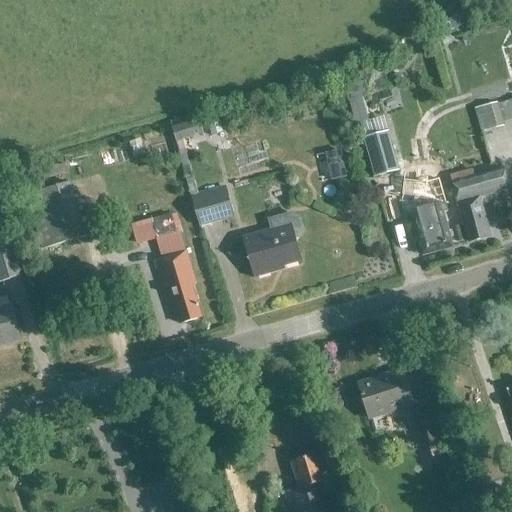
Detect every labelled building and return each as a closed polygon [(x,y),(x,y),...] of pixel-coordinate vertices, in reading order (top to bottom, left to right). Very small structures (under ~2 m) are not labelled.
[(445,33),(466,24),(462,14),(441,23),(445,33)] [(496,103),(483,107),(473,110),(480,134),(503,127),(496,103)] [(385,112),(367,117),(371,132),(389,128),(385,112)] [(177,142),(202,135),(198,118),(172,126),(177,142)] [(363,139),(373,178),(398,171),(388,132),(363,139)] [(334,163),(358,158),(353,137),(330,142),(334,163)] [(474,177),(473,171),(450,177),(468,243),(490,237),(479,198),(509,190),(504,169),(474,177)] [(69,184),(27,197),(25,198),(42,250),(85,236),(69,184)] [(225,188),(191,196),(190,196),(198,227),(232,219),(225,188)] [(423,256),(452,248),(435,188),(400,197),(405,217),(412,215),(423,256)] [(156,237),(176,232),(172,214),(152,220),(156,237)] [(267,220),(270,231),(244,239),(255,277),(285,269),(284,266),(300,261),(294,241),(298,240),(304,229),(301,219),(291,214),(267,220)] [(0,282),(22,277),(12,241),(0,244),(0,282)] [(196,284),(185,252),(156,261),(166,293),(170,292),(180,324),(201,318),(191,285),(196,284)] [(22,267),(32,324),(46,321),(36,265),(22,267)] [(0,346),(20,341),(10,306),(0,308),(0,346)] [(45,334),(56,363),(67,359),(56,330),(45,334)] [(369,420),(412,406),(401,371),(358,385),(369,420)] [(443,455),(439,441),(429,413),(412,418),(422,447),(423,446),(428,460),(443,455)] [(290,463),(298,489),(299,493),(290,496),(295,511),(337,511),(328,481),(320,454),(290,463)]
